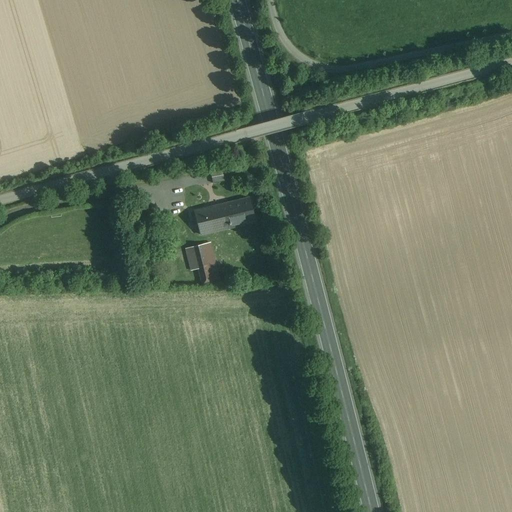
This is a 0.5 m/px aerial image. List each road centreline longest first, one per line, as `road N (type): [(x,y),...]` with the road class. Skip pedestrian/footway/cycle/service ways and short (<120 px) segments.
road 1 (unclassified): [(511,62),(0,200)]
road 2 (primary): [(237,0),(371,511)]
